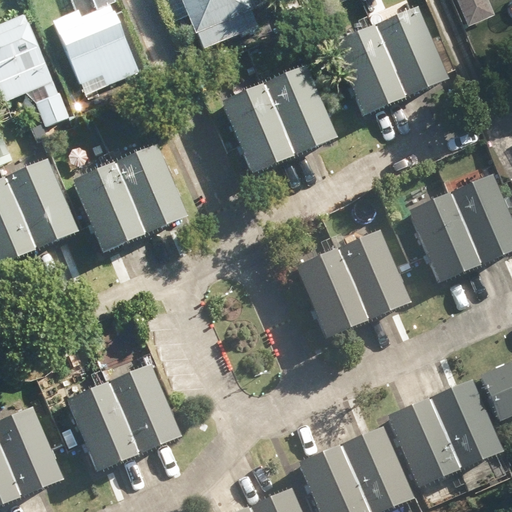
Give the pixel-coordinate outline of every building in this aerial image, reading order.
[(76,12),(54,22),(86,99),(141,76),(111,6),(116,4),(114,0),(92,0),(98,13),(80,21),(76,12)] [(248,0),(182,0),(205,53),(261,29),(248,0)] [(495,16),(488,0),(453,0),(467,29),(495,16)] [(449,82),(418,10),(333,47),(364,119),(449,82)] [(23,15),(0,24),(0,88),(6,104),(26,96),(36,106),(45,130),(69,119),(60,96),(58,96),(23,15)] [(337,141),(306,69),(221,105),(252,177),(337,141)] [(188,220),(157,148),(72,184),(103,256),(188,220)] [(0,268),(78,235),(47,163),(0,182),(0,268)] [(511,257),(511,221),(494,180),(409,216),(440,288),(511,257)] [(411,307),(380,235),(295,272),(326,343),(411,307)] [(511,365),(480,379),(499,425),(511,419),(511,365)] [(183,441),(152,369),(67,406),(98,478),(183,441)] [(473,386),(431,404),(462,476),(504,458),(473,386)] [(420,494),(462,476),(431,404),(388,423),(420,494)] [(0,511),(65,484),(34,412),(0,425),(0,511)] [(384,433),(342,451),(368,511),(397,511),(415,505),(384,433)] [(317,511),(368,511),(342,451),(299,469),(317,511)] [(300,511),(293,493),(250,511),(300,511)]
